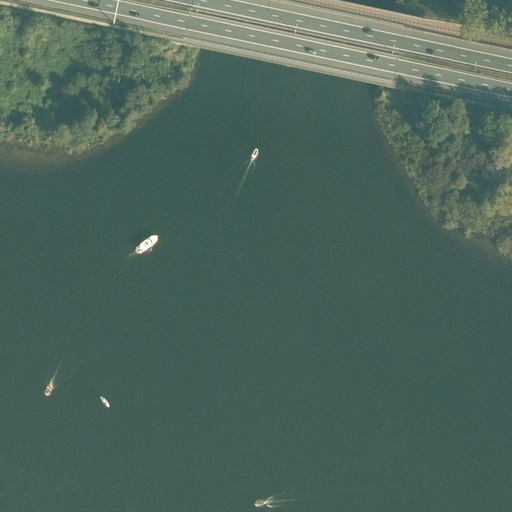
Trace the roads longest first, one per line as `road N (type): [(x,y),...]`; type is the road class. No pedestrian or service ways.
road 1 (trunk): [(77,0),(511,91)]
road 2 (trunk): [(511,66),(195,0)]
road 3 (unclassified): [(511,41),(303,0)]
